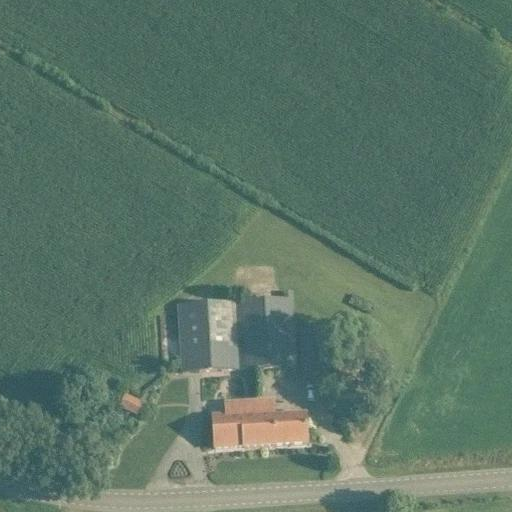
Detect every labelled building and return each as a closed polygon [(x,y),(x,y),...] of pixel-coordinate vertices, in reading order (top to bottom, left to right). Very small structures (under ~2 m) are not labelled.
[(296,369),(292,301),(292,294),(282,295),(283,302),(236,304),(239,372),(255,371),(296,369)] [(239,372),(236,304),(178,307),(182,375),(239,372)] [(301,333),(304,384),(330,382),(327,331),(301,333)] [(125,398),(119,410),(133,417),(139,404),(125,398)] [(308,446),(306,426),(306,417),(274,419),(273,402),(257,403),(260,449),(308,446)] [(214,418),(213,418),(215,451),(260,449),(257,403),(224,405),(225,419),(214,419),(214,418)]
